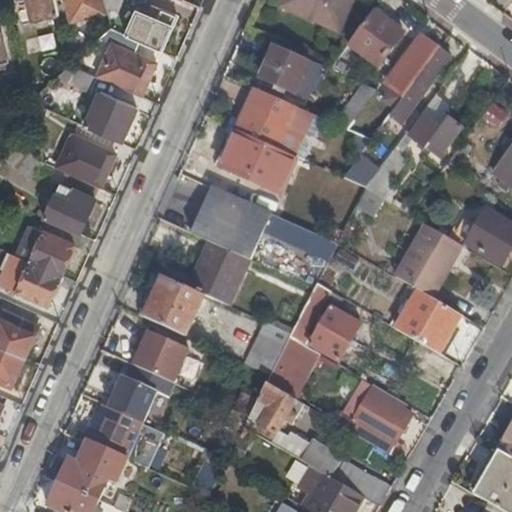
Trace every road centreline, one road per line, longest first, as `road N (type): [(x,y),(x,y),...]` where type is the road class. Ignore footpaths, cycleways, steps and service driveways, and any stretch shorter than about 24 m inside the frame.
road 1 (residential): [(229,0),(6,511)]
road 2 (residential): [(403,511),(511,326)]
